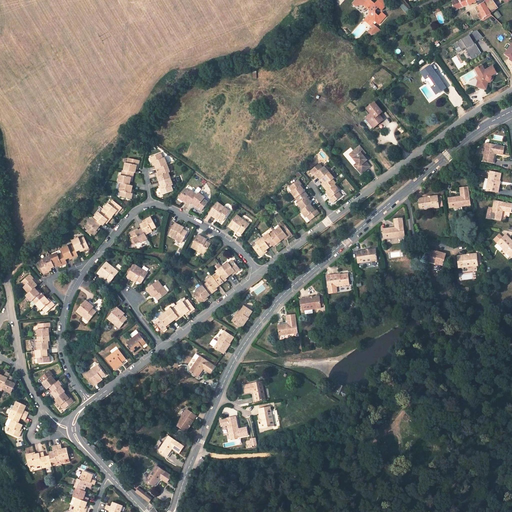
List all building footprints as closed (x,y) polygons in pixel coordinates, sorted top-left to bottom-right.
[(371,22),(374,25),(382,16),(378,13),(375,16),(372,13),(372,10),(375,7),(378,9),(382,6),(380,5),(383,2),(380,0),(374,0),(371,3),(367,0),(363,0),(359,4),(364,9),(364,16),(360,20),(367,26),(371,22)] [(469,1),(467,0),(454,0),(452,1),(457,9),(471,3),(469,1)] [(490,0),(484,0),(482,2),(488,13),(495,8),(490,0)] [(481,18),(489,14),(488,13),(482,2),(473,7),(481,18)] [(467,61),(481,53),(474,42),(482,38),(478,30),(453,44),(458,53),(462,51),(467,61)] [(511,41),(503,56),(511,61),(511,41)] [(490,77),(496,74),(492,66),(484,70),(482,65),(474,69),(477,77),(475,78),(478,84),(476,86),(479,92),(488,87),(486,84),(492,81),(490,77)] [(438,87),(442,84),(441,83),(428,66),(419,73),(424,79),(423,83),(429,84),(432,88),(437,85),(438,87)] [(437,85),(432,88),(436,93),(445,87),(442,84),(438,87),(437,85)] [(380,119),(384,115),(375,106),(368,112),(372,117),(367,122),(371,126),(373,125),(377,130),(384,124),(380,119)] [(505,146),(487,142),(484,160),(493,162),(496,149),(499,150),(498,153),(504,154),(505,146)] [(359,154),(361,152),(357,147),(347,156),(355,165),(357,167),(355,169),(360,175),(369,168),(364,163),(366,161),(361,156),(359,154)] [(155,163),(157,171),(169,166),(166,159),(165,160),(163,154),(151,158),(153,164),(155,163)] [(126,163),(124,171),(135,174),(136,174),(138,165),(140,166),(141,160),(129,158),(128,163),(126,163)] [(313,175),(319,181),(328,173),(323,167),(321,168),(317,164),(308,172),(312,177),(313,175)] [(158,178),(160,183),(171,179),(170,174),(171,173),(169,166),(157,171),(160,178),(158,178)] [(502,173),(491,170),(487,189),(496,191),(498,180),(500,181),(502,173)] [(135,174),(124,171),(123,171),(122,175),(120,175),(118,183),(121,184),(129,186),(132,178),(134,178),(135,174)] [(325,192),(334,185),(335,184),(331,180),(333,179),(328,173),(319,181),(323,187),(322,188),(325,192)] [(174,187),(171,179),(160,183),(162,191),(160,191),(162,197),(174,193),(172,188),(174,187)] [(289,194),(294,201),(304,193),(299,187),(301,186),(297,181),(288,189),(291,193),(289,194)] [(133,187),(129,186),(121,184),(120,191),(121,192),(120,197),(132,200),(133,195),(131,194),(133,187)] [(465,193),(450,195),(452,205),(472,202),(469,184),(461,185),(462,190),(465,190),(465,193)] [(334,185),(325,192),(324,193),(329,199),(328,200),(331,204),(341,196),(337,192),(338,191),(334,185)] [(184,202),(190,206),(192,205),(198,197),(192,192),(191,194),(186,190),(179,199),(183,203),(184,202)] [(296,207),(300,211),(308,205),(309,204),(306,200),(308,198),(304,193),(294,201),(298,205),(296,207)] [(442,194),(439,194),(439,193),(420,196),(422,208),(441,206),(441,204),(443,204),(442,194)] [(206,200),(199,195),(198,197),(192,205),(198,210),(197,211),(202,215),(209,205),(205,201),(206,200)] [(110,202),(105,209),(114,217),(120,211),(121,212),(125,208),(116,200),(112,204),(110,202)] [(511,211),(511,203),(496,200),(492,218),(502,220),(505,208),(507,208),(507,211),(511,212),(511,211)] [(217,218),(223,222),(229,214),(218,204),(209,214),(216,219),(217,218)] [(313,212),(308,205),(300,211),(298,213),(303,219),(304,218),(308,222),(317,215),(314,211),(313,212)] [(95,217),(103,224),(104,226),(109,220),(111,221),(114,217),(105,209),(101,213),(100,211),(95,217)] [(387,225),(388,234),(409,232),(407,213),(399,214),(399,220),(402,219),(403,223),(387,225)] [(103,224),(95,217),(93,216),(89,222),(90,223),(86,227),(95,235),(99,231),(98,230),(103,224)] [(241,235),(248,226),(236,217),(227,227),(234,233),(235,231),(241,235)] [(148,222),(141,226),(143,230),(146,236),(153,233),(152,231),(157,229),(152,218),(147,220),(148,222)] [(279,226),(272,231),(279,241),(287,236),(288,238),(292,234),(285,225),(280,228),(279,226)] [(169,238),(183,245),(188,236),(182,232),(183,231),(175,227),(169,238)] [(141,244),(149,241),(146,236),(143,230),(136,233),(135,232),(130,234),(135,245),(141,243),(141,244)] [(267,233),(260,239),(267,248),(274,243),(275,245),(279,241),(272,231),(268,235),(267,233)] [(81,236),(74,239),(75,243),(78,250),(85,247),(86,248),(91,246),(86,235),(81,238),(81,236)] [(501,238),(498,235),(493,241),(510,258),(511,256),(511,243),(511,245),(502,237),(501,238)] [(192,250),(206,257),(210,247),(204,244),(205,242),(198,239),(192,250)] [(261,253),(267,248),(260,239),(254,243),(255,244),(251,247),(258,257),(262,254),(261,253)] [(76,255),(80,253),(78,250),(75,243),(71,244),(70,243),(63,246),(65,250),(68,257),(75,254),(76,255)] [(363,246),(364,257),(383,255),(381,244),(363,246)] [(430,249),(427,260),(446,265),(448,255),(437,253),(438,251),(430,249)] [(66,263),(70,261),(68,257),(65,250),(61,252),(60,251),(53,254),(58,264),(65,261),(66,263)] [(460,255),(461,266),(480,263),(478,252),(460,255)] [(51,267),(58,264),(53,254),(46,257),(47,259),(42,261),(47,271),(51,269),(51,267)] [(227,263),(221,268),(228,277),(234,273),(235,274),(240,271),(233,261),(228,265),(227,263)] [(112,281),(119,272),(107,262),(99,273),(105,277),(106,276),(112,281)] [(336,279),(345,278),(357,276),(356,265),(347,266),(347,268),(335,269),(336,279)] [(136,280),(142,284),(148,274),(136,266),(128,277),(135,281),(136,280)] [(222,282),(228,277),(221,268),(215,272),(216,274),(212,277),(219,287),(223,284),(222,282)] [(26,283),(31,290),(38,284),(40,282),(35,276),(36,274),(33,270),(24,278),(27,282),(26,283)] [(213,291),(219,287),(212,277),(206,281),(207,283),(203,287),(210,296),(214,293),(213,291)] [(158,299),(168,292),(159,280),(148,288),(152,294),(154,293),(158,299)] [(38,284),(31,290),(29,292),(34,297),(35,296),(39,301),(48,293),(44,289),(43,290),(38,284)] [(204,301),(210,296),(203,287),(197,292),(198,293),(194,296),(201,306),(205,303),(204,301)] [(309,293),(310,303),(330,301),(328,290),(309,293)] [(53,299),(48,293),(39,301),(44,306),(45,305),(48,310),(57,302),(54,298),(53,299)] [(183,299),(177,304),(184,314),(190,309),(191,310),(195,307),(189,297),(184,301),(183,299)] [(90,321),(97,312),(91,307),(92,306),(86,301),(78,311),(90,321)] [(179,317),(184,314),(177,304),(172,307),(172,306),(165,311),(172,320),(179,316),(179,317)] [(250,318),(255,311),(245,304),(235,320),(243,325),(249,317),(250,318)] [(121,326),(128,317),(122,312),(123,311),(117,306),(109,317),(121,326)] [(286,328),(305,327),(302,308),(294,309),(294,314),(297,314),(297,317),(285,318),(286,328)] [(166,325),(172,320),(165,311),(159,316),(160,317),(155,321),(162,330),(167,326),(166,325)] [(39,326),(39,333),(51,333),(50,325),(52,325),(52,320),(40,320),(40,326),(39,326)] [(230,343),(233,345),(237,338),(227,331),(217,347),(224,352),(230,343)] [(141,346),(147,341),(140,332),(128,342),(136,352),(142,347),(141,346)] [(37,338),(38,347),(47,346),(49,346),(49,338),(51,338),(51,333),(39,333),(39,338),(37,338)] [(48,354),(47,346),(38,347),(36,347),(37,354),(38,354),(38,360),(50,359),(49,354),(48,354)] [(121,362),(126,357),(119,348),(107,357),(115,368),(122,363),(121,362)] [(215,374),(220,368),(205,358),(195,373),(203,378),(210,368),(213,369),(211,371),(215,374)] [(99,377),(105,373),(98,364),(86,373),(94,384),(100,379),(99,377)] [(42,380),(46,387),(48,385),(56,380),(51,373),(52,372),(49,368),(40,375),(43,379),(42,380)] [(0,384),(3,386),(9,374),(10,373),(6,371),(4,375),(0,373),(0,384)] [(263,393),(273,391),(269,373),(252,377),(253,385),(258,384),(258,381),(261,381),(263,393)] [(9,374),(3,386),(2,388),(10,393),(15,384),(10,381),(13,377),(9,374)] [(58,378),(56,380),(48,385),(51,389),(50,390),(55,397),(63,390),(64,389),(59,383),(61,382),(58,378)] [(337,388),(335,387),(333,393),(345,399),(348,393),(345,391),(337,388)] [(63,390),(55,397),(54,397),(58,404),(60,402),(63,407),(73,400),(70,396),(68,397),(63,390)] [(14,399),(10,408),(23,415),(25,411),(21,409),(23,404),(14,399)] [(266,403),(270,422),(282,420),(278,401),(266,403)] [(10,408),(6,416),(15,421),(18,416),(22,418),(23,415),(10,408)] [(193,431),(203,416),(193,409),(183,425),(193,431)] [(233,412),(237,434),(256,430),(254,422),(248,423),(249,425),(246,426),(243,411),(233,412)] [(16,430),(20,423),(15,421),(6,416),(3,421),(4,423),(7,425),(4,430),(15,436),(18,430),(16,430)] [(191,447),(176,437),(166,452),(174,458),(182,447),(183,449),(182,451),(187,454),(191,447)] [(53,446),(55,459),(56,461),(65,459),(63,449),(58,450),(57,445),(53,446)] [(45,452),(46,457),(47,462),(56,461),(55,459),(53,446),(49,447),(50,452),(45,452)] [(30,467),(38,466),(36,453),(28,455),(28,453),(22,454),(25,466),(30,465),(30,467)] [(39,453),(36,453),(38,466),(38,468),(47,466),(47,462),(46,457),(40,458),(39,453)] [(179,476),(164,466),(154,481),(162,487),(169,477),(171,479),(170,480),(174,483),(179,476)] [(75,480),(87,484),(89,485),(91,481),(86,480),(88,475),(79,471),(75,480)] [(72,479),(69,488),(71,488),(79,491),(81,486),(85,488),(87,484),(75,480),(72,479)] [(67,497),(70,499),(81,503),(83,498),(79,497),(80,492),(79,491),(71,488),(67,497)] [(79,510),(81,503),(70,499),(67,497),(65,503),(65,504),(69,506),(67,511),(68,511),(79,511),(80,510),(79,510)] [(101,505),(100,509),(104,511),(107,511),(114,511),(117,506),(108,502),(106,507),(101,505)]
